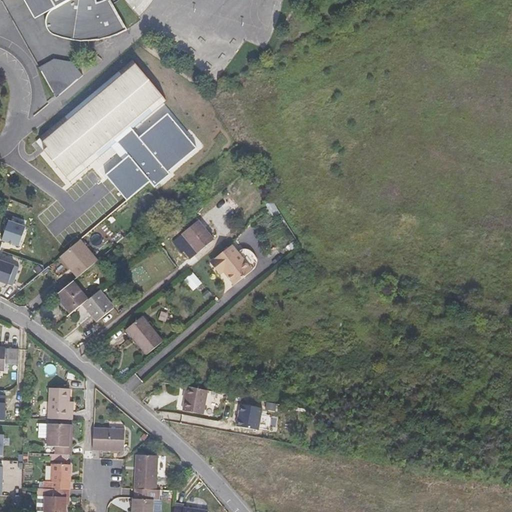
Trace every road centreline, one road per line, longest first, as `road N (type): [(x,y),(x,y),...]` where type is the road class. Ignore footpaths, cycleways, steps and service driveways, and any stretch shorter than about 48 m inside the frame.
road 1 (unknown): [(120,397),(263,268),(247,238)]
road 2 (residential): [(242,511),(90,374)]
road 3 (residential): [(102,511),(103,478),(87,457),(90,374)]
